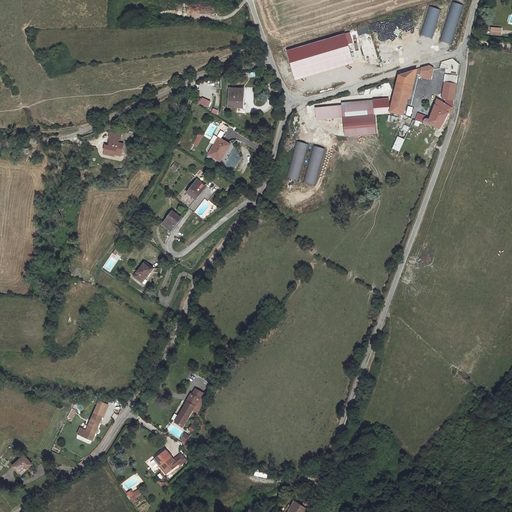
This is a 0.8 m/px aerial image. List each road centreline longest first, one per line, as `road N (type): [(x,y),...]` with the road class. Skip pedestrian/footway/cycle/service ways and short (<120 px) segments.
road 1 (unclassified): [(293,101),(260,190),(197,280),(151,378),(96,455),(19,511)]
road 2 (unclassified): [(308,511),(445,145),(464,49)]
road 3 (unclassified): [(272,62),(179,85),(65,137),(0,145)]
road 4 (unclassified): [(464,49),(293,101)]
